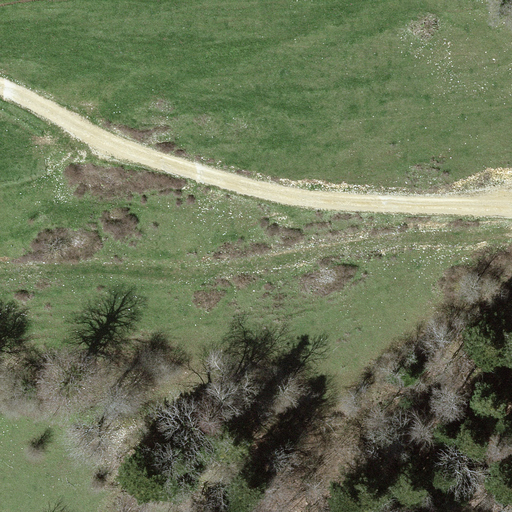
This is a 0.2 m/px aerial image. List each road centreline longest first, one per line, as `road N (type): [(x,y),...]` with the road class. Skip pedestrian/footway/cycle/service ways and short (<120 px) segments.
road 1 (track): [(511,213),(241,188),(153,163),(0,87)]
road 2 (track): [(0,273),(192,273),(385,237),(511,228)]
